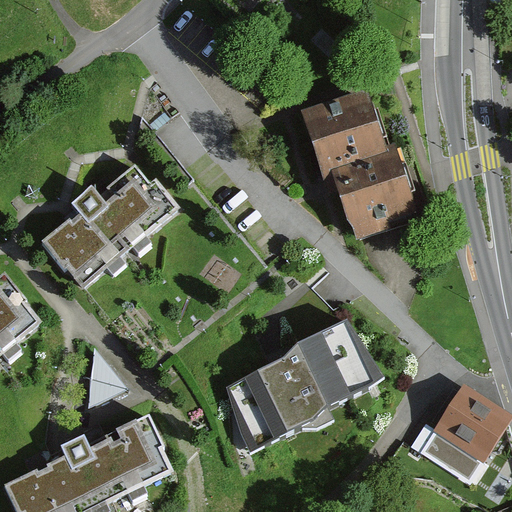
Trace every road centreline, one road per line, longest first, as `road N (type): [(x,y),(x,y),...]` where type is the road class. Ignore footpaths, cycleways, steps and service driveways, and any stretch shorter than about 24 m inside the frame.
road 1 (residential): [(511,409),(418,347),(373,291),(244,167),(133,24)]
road 2 (secondary): [(456,0),(460,166),(511,336)]
road 3 (secondary): [(511,326),(484,116),(478,0)]
road 4 (unclassified): [(133,24),(0,115)]
